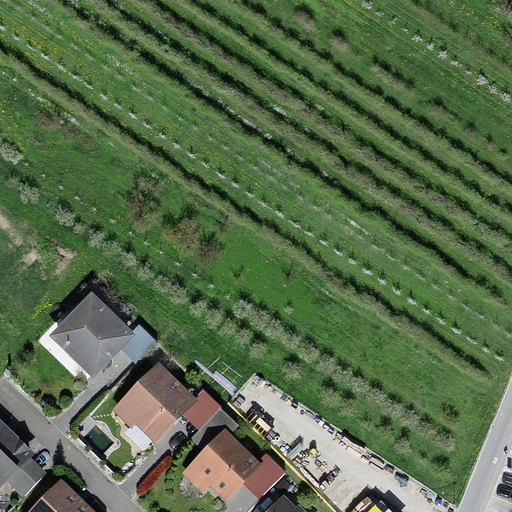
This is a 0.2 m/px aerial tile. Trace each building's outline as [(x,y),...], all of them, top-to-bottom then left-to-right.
[(56,339),(92,373),(117,348),(135,365),(156,344),(138,326),(127,338),(91,303),(56,339)] [(134,420),(155,440),(188,406),(178,396),(181,392),(159,370),(126,404),(139,416),(134,420)] [(211,482),(226,497),(256,467),(226,438),(236,427),(219,410),(196,433),(213,450),(193,470),(209,485),(211,482)] [(0,428),(0,479),(3,483),(28,456),(0,428)] [(37,511),(85,511),(61,488),(37,511)]
